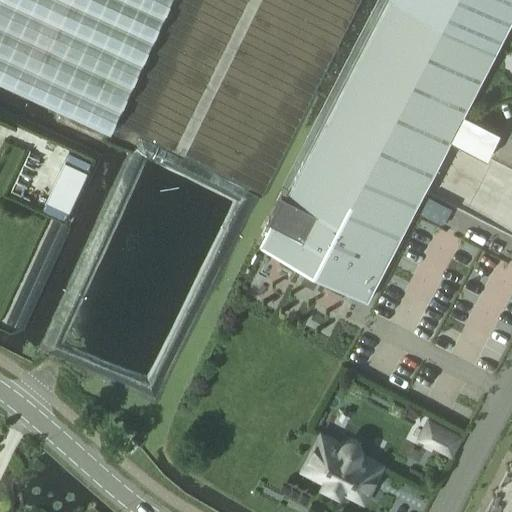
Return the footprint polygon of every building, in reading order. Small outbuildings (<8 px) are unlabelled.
[(0,0),(0,80),(108,131),(168,0),(0,0)] [(272,219),(259,244),(297,264),(308,269),(303,278),(315,284),(320,276),(329,280),(368,300),(381,274),(423,192),(424,191),(451,138),(487,157),(488,157),(501,132),(464,113),(511,19),(511,0),(385,0),(286,194),(272,219)] [(65,161),(46,201),(68,211),(87,171),(86,171),(65,161)] [(419,213),(443,225),(452,208),(429,196),(419,213)] [(450,453),(458,437),(444,429),(435,445),(450,453)] [(343,444),(321,433),(302,470),(323,481),(321,485),(339,494),(342,490),(363,500),(381,464),(361,454),(362,449),(361,445),(357,440),(353,439),(350,439),(346,441),(343,444)] [(130,442),(127,448),(132,451),(135,445),(130,442)]
